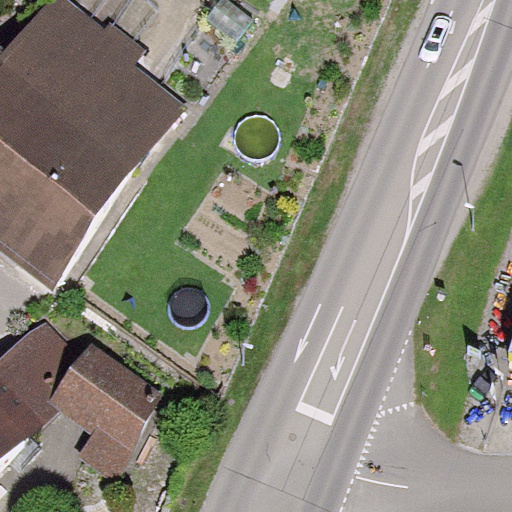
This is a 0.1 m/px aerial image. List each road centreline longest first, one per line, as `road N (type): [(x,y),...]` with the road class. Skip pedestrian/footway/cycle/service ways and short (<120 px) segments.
road 1 (secondary): [(300,453),(493,0)]
road 2 (residential): [(511,484),(424,490),(359,478),(300,453)]
road 3 (unknown): [(11,511),(96,402)]
